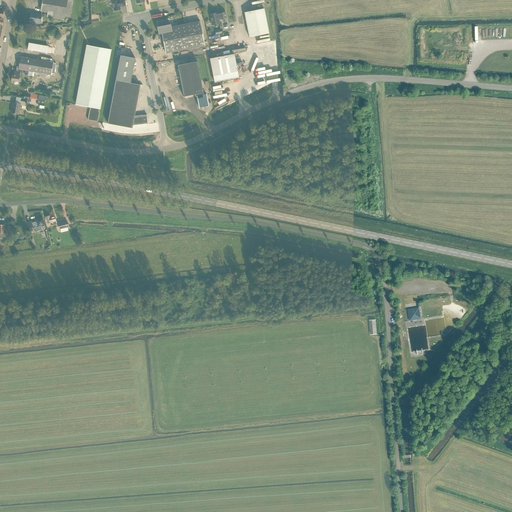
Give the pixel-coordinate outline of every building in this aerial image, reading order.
[(42,0),(41,11),(48,12),(47,17),(64,20),(67,0),(42,0)] [(126,6),(124,0),(120,0),(119,0),(118,0),(117,0),(112,1),(114,11),(121,9),(120,7),(126,6)] [(249,37),(269,33),(264,9),(244,12),(249,37)] [(220,23),(219,20),(219,19),(220,19),(226,18),(225,12),(219,13),(219,14),(218,14),(217,13),(210,14),(212,25),(220,23)] [(40,24),(41,15),(31,13),(29,21),(36,22),(36,23),(40,24)] [(159,27),(157,27),(158,32),(161,31),(165,53),(205,46),(200,21),(171,27),(170,25),(169,25),(168,20),(158,22),(159,27)] [(28,50),(48,53),(49,46),(29,43),(28,50)] [(100,109),(102,96),(111,50),(86,45),(75,104),(90,107),(88,120),(98,122),(100,112),(99,112),(99,109),(100,109)] [(239,78),(234,54),(209,58),(214,83),(239,78)] [(134,116),(138,96),(140,85),(130,83),(135,58),(120,55),(108,123),(132,128),(133,125),(147,124),(148,124),(147,114),(146,114),(146,115),(134,116)] [(51,73),(54,74),(56,63),(53,63),(53,62),(20,57),(18,69),(19,70),(18,72),(14,71),(13,75),(12,75),(11,80),(15,81),(14,83),(17,84),(19,78),(21,78),(22,74),(28,75),(34,76),(34,72),(51,75),(51,73)] [(272,72),(268,73),(267,67),(272,66),(271,60),(262,62),(262,64),(257,65),(258,68),(259,68),(261,78),(272,75),(272,72)] [(197,61),(177,65),(184,96),(196,94),(199,108),(209,106),(206,94),(203,95),(203,93),(197,61)] [(26,106),(27,102),(21,101),(20,104),(13,102),(11,113),(18,114),(20,105),(26,106)] [(50,217),(49,215),(45,217),(47,224),(50,223),(51,225),(56,224),(55,221),(56,221),(54,216),(50,217)] [(44,224),(43,217),(36,219),(36,222),(31,223),(31,221),(27,222),(29,229),(33,228),(33,227),(37,226),(38,226),(40,226),(41,228),(45,227),(44,224)] [(60,229),(68,227),(67,221),(58,223),(60,229)] [(409,320),(413,320),(421,318),(419,307),(407,309),(409,320)]
